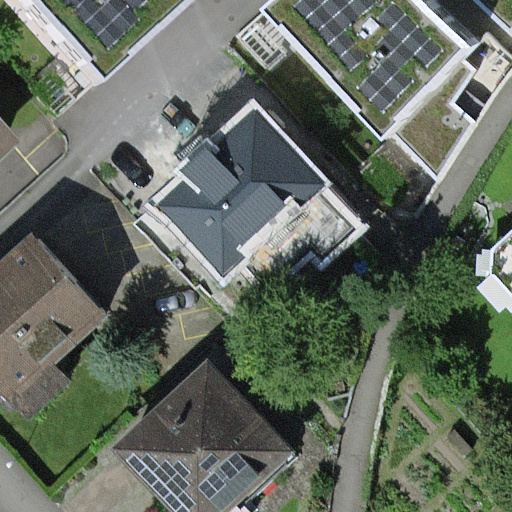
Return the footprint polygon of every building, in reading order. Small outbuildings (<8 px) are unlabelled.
[(16,0),(96,88),(188,0),(16,0)] [(482,42),(437,0),(280,0),(277,3),(436,181),(478,120),(456,103),(478,68),(467,58),(482,42)] [(511,0),(479,0),(511,30),(511,0)] [(0,156),(20,136),(0,116),(0,156)] [(203,165),(138,223),(196,288),(240,249),(270,283),(316,243),(326,253),(355,228),(261,124),(223,158),(217,152),(203,165)] [(503,277),(511,295),(511,237),(501,248),(503,277)] [(0,275),(0,369),(20,391),(106,314),(39,240),(0,275)] [(215,368),(131,447),(191,511),(253,511),(257,509),(250,501),(297,457),(248,403),(215,368)]
